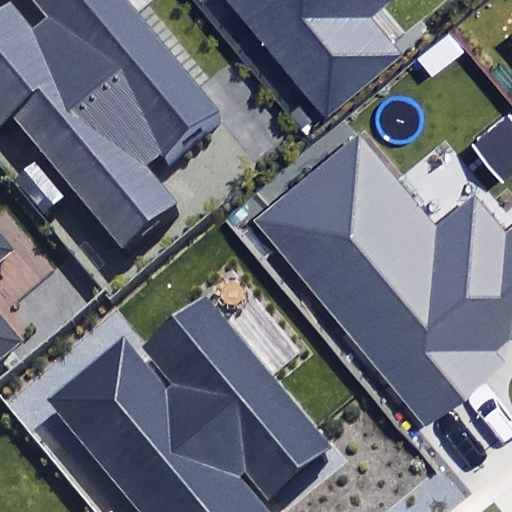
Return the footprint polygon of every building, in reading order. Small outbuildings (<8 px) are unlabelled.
[(122,248),(177,203),(146,166),(161,153),(163,156),(219,110),(126,0),(34,0),(48,16),(33,29),(10,2),(0,10),(0,123),(1,124),(11,115),(122,248)] [(224,0),(325,119),(401,55),(369,18),(390,0),(224,0)] [(424,428),(505,362),(495,350),(511,336),(511,229),(507,234),(474,194),(434,227),(358,135),(254,219),(424,428)] [(0,359),(22,342),(0,314),(0,263),(14,251),(0,233),(0,359)] [(47,401),(138,511),(267,511),(239,477),(245,471),(267,498),(329,447),(205,296),(143,347),(174,384),(166,390),(124,338),(47,401)]
